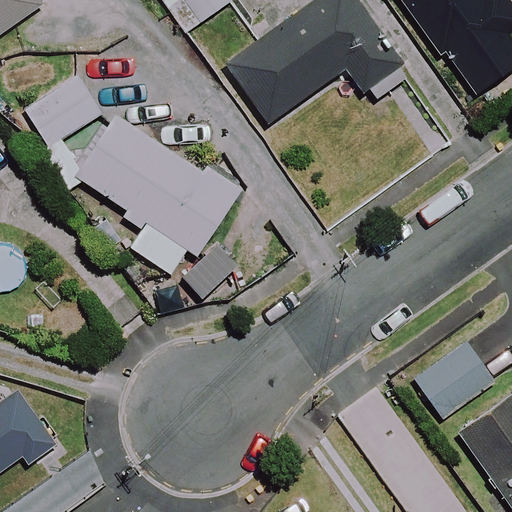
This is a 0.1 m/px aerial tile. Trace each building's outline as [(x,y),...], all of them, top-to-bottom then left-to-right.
[(0,0),(0,34),(43,5),(39,0),(0,0)] [(229,3),(226,0),(159,0),(183,34),(229,3)] [(410,73),(358,0),(316,0),(224,66),(265,124),(343,69),(367,103),(410,73)] [(511,47),(508,43),(511,40),(511,0),(481,0),(479,2),(477,0),(405,0),(476,98),(511,72),(511,47)] [(100,114),(75,77),(23,112),(48,149),(100,114)] [(235,196),(113,118),(74,179),(195,258),(235,196)] [(493,382),(463,337),(411,373),(441,418),(493,382)] [(511,511),(511,386),(451,424),(505,511),(511,511)]
